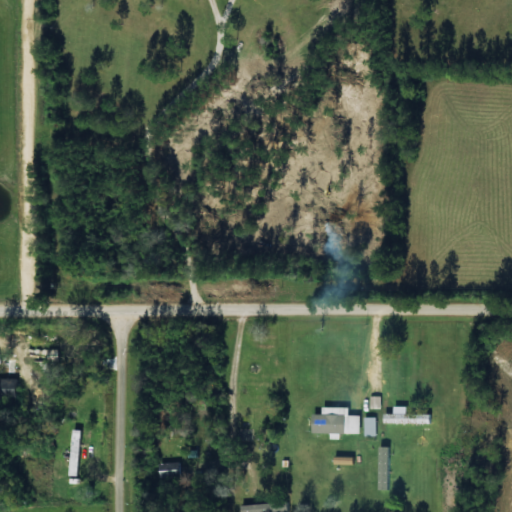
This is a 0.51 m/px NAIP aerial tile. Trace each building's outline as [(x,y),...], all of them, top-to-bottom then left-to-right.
[(382,408),(383,396),(371,395),(371,408),(382,408)] [(313,432),(364,433),(364,415),(353,414),(353,406),(326,406),(326,413),(314,413),(313,432)] [(410,413),(410,406),(397,406),(397,413),(384,413),(384,423),(434,423),(434,413),(410,413)] [(378,416),(365,417),(366,436),(379,435),(378,416)] [(84,429),(73,429),(72,475),(83,476),(84,429)] [(394,446),(380,446),(379,489),(393,489),(394,446)] [(186,474),(184,460),(160,464),(162,478),(186,474)] [(241,511),(292,511),(292,502),(241,503),(241,511)]
